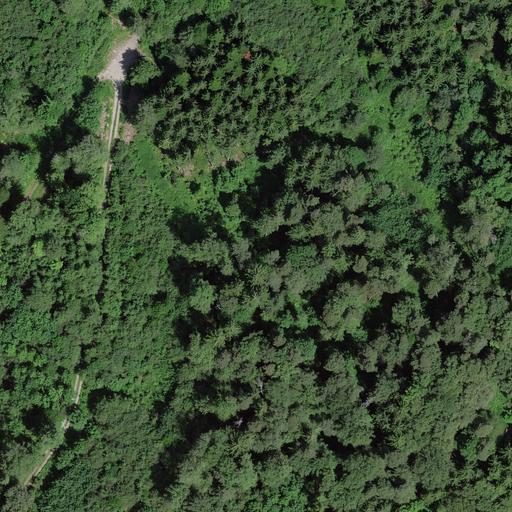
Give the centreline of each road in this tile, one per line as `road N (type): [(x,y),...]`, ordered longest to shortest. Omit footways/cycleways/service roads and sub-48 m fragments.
road 1 (track): [(121,58),(99,320),(68,416),(11,511)]
road 2 (track): [(0,232),(89,91),(121,58)]
road 3 (track): [(511,428),(395,511)]
